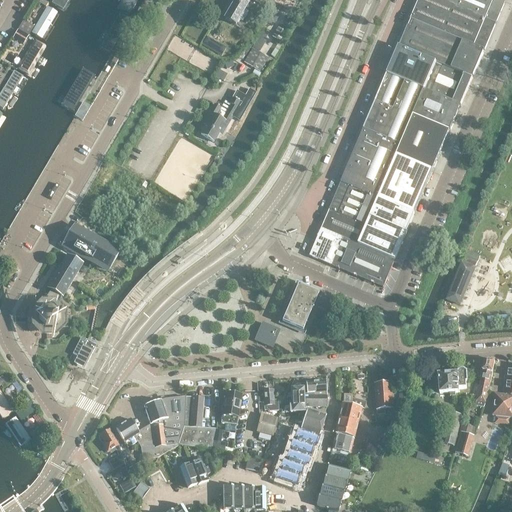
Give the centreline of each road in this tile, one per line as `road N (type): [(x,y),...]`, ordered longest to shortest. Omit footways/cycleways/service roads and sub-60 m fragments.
road 1 (unclassified): [(71,438),(12,347),(8,308),(185,0)]
road 2 (unclassified): [(390,310),(511,24)]
road 3 (tertiary): [(250,229),(132,333),(71,438)]
road 4 (tertiary): [(286,202),(379,0)]
road 5 (residential): [(148,511),(163,500),(194,500),(234,477),(303,498),(323,452)]
road 6 (tertiary): [(366,0),(276,197)]
road 7 (residential): [(122,365),(153,385),(329,366)]
road 8 (tertiary): [(122,365),(166,306),(259,237)]
road 9 (unclassified): [(390,310),(292,266),(259,237)]
